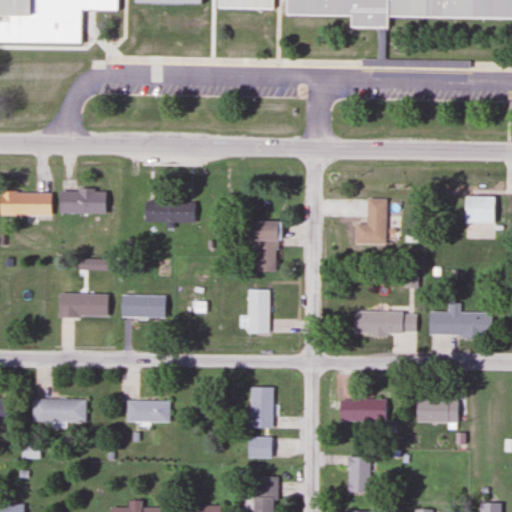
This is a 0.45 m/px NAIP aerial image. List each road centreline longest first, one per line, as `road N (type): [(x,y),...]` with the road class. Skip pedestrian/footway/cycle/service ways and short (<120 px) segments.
road 1 (residential): [(511,150),(0,141)]
road 2 (residential): [(0,357),(511,360)]
road 3 (residential): [(310,511),(316,81)]
